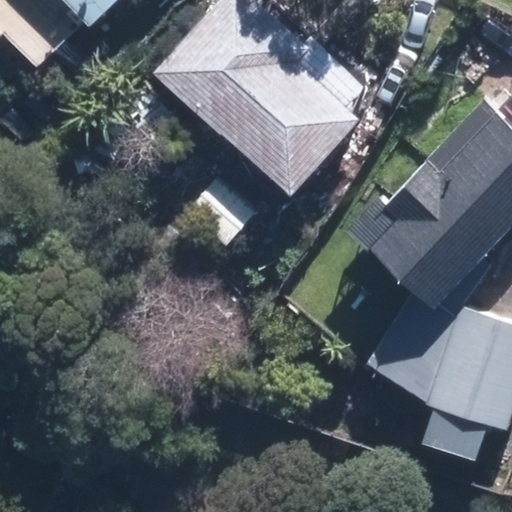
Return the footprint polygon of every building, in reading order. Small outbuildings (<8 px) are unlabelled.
[(66,0),(91,25),(117,0),(66,0)] [(208,0),(156,58),(294,180),(362,105),(298,47),(312,31),(276,0),(208,0)] [(187,112),(146,61),(119,83),(161,134),(187,112)] [(432,291),(511,205),(511,114),(481,86),(384,191),(395,201),(368,231),(432,291)] [(228,231),(259,195),(218,160),(187,196),(228,231)] [(511,310),(458,293),(453,307),(413,282),(367,352),(427,391),(434,393),(422,431),(476,448),(487,410),(509,418),(511,407),(511,310)]
